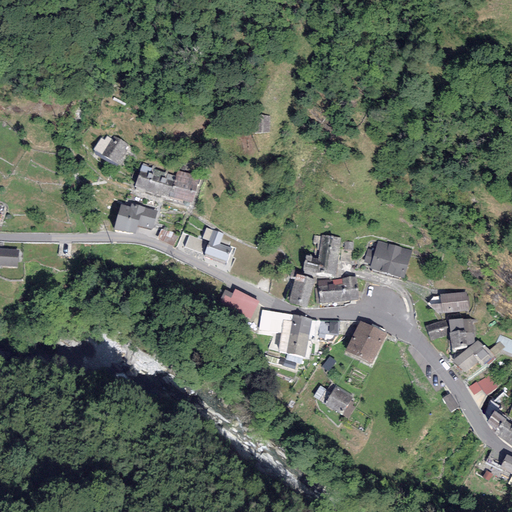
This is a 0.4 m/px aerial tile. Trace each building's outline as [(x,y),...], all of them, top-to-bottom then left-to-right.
[(269,132),(269,116),(254,117),(254,133),(269,132)] [(112,139),(107,136),(104,140),(101,138),(94,149),(115,170),(127,151),(125,149),(127,145),(114,136),(112,139)] [(142,165),(134,187),(168,198),(175,176),(142,165)] [(200,176),(177,170),(175,176),(168,198),(191,203),(200,176)] [(131,203),(130,207),(121,205),(114,229),(135,233),(137,226),(151,230),(157,211),(131,203)] [(209,241),(213,230),(206,227),(202,238),(209,241)] [(161,229),(157,239),(173,246),(177,236),(161,229)] [(204,255),(226,264),(232,248),(219,243),(223,233),(213,230),(209,241),(204,255)] [(336,276),(340,238),(321,235),(319,259),(306,256),(302,270),(317,274),(336,276)] [(412,251),(378,241),(375,251),(367,249),(364,262),(371,264),(370,268),(404,278),(412,251)] [(0,265),(17,267),(19,250),(0,248),(0,265)] [(314,278),(296,274),(289,303),(306,307),(314,278)] [(356,277),(318,281),(320,304),(358,300),(356,277)] [(259,301),(235,289),(233,293),(225,289),(218,303),(250,319),(259,301)] [(466,292),(439,294),(440,297),(441,313),(468,311),(466,292)] [(441,313),(440,297),(433,297),(427,304),(438,313),(441,313)] [(282,333),(285,313),(262,310),(259,330),(282,333)] [(305,358),(312,319),(285,313),(282,333),(278,352),(305,358)] [(462,318),(448,320),(450,332),(449,333),(449,335),(451,348),(467,346),(467,345),(472,344),(474,342),(471,319),(463,320),(462,318)] [(337,334),(338,321),(330,320),(328,333),(337,334)] [(436,322),(425,326),(430,341),(449,335),(449,333),(450,332),(448,320),(436,322)] [(360,321),(345,352),(371,365),(387,335),(360,321)] [(490,351),(477,340),(474,342),(472,344),(452,361),(464,373),(481,360),(484,365),(486,363),(494,356),(495,356),(490,351)] [(505,347),(500,342),(490,351),(495,356),(505,347)] [(330,356),(321,366),(328,372),(336,361),(330,356)] [(496,359),(494,356),(486,363),(488,365),(496,359)] [(488,375),(477,382),(482,390),(486,395),(497,388),(488,375)] [(477,382),(476,381),(468,387),(474,395),(482,390),(477,382)] [(350,401),(353,396),(336,385),(331,393),(324,403),(324,404),(342,415),(350,401)] [(324,403),(331,393),(320,386),(313,396),(324,403)] [(350,401),(342,415),(348,419),(355,407),(352,406),(354,403),(350,401)] [(506,419),(494,411),(487,422),(497,431),(494,434),(502,439),(511,425),(505,420),(506,419)] [(511,425),(502,439),(511,446),(511,425)] [(511,457),(506,455),(500,468),(511,473),(511,457)] [(493,474),(486,471),(482,478),(489,481),(493,474)]
